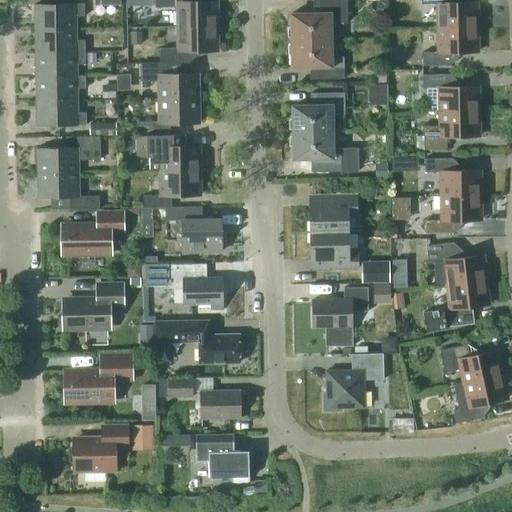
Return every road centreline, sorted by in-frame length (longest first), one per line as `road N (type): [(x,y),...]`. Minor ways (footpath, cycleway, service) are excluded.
road 1 (residential): [(511,435),(333,449),(292,440),(283,427),(255,177),(252,0)]
road 2 (residential): [(27,405),(25,292),(1,194),(0,50)]
